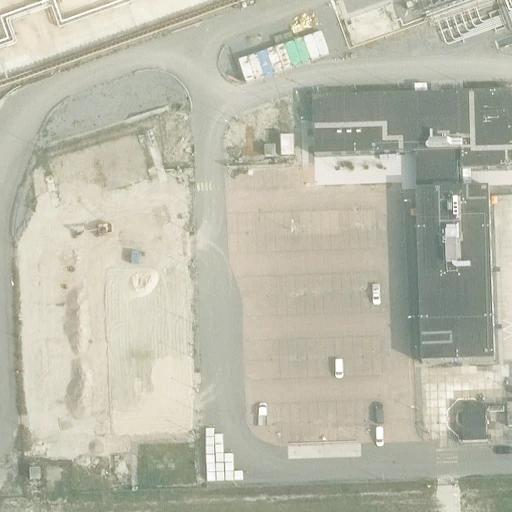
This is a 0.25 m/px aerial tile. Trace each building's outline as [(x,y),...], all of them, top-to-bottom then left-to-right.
[(421,0),(429,24),(505,0),(421,0)] [(422,365),(495,362),(489,189),(463,189),(462,171),(511,169),(511,91),(312,98),(314,157),(421,153),(421,162),(417,162),(418,173),(422,172),(422,191),(416,191),(422,365)] [(128,104),(131,115),(154,109),(151,98),(128,104)] [(156,138),(195,128),(191,111),(151,120),(156,138)] [(140,132),(46,155),(58,203),(152,180),(140,132)] [(284,161),(234,162),(234,186),(284,185),(284,161)] [(157,302),(157,243),(38,243),(38,302),(157,302)] [(164,345),(47,345),(47,404),(164,403),(164,345)] [(489,440),(489,405),(499,405),(499,381),(426,382),(427,407),(438,407),(438,430),(463,430),(463,440),(489,440)]
